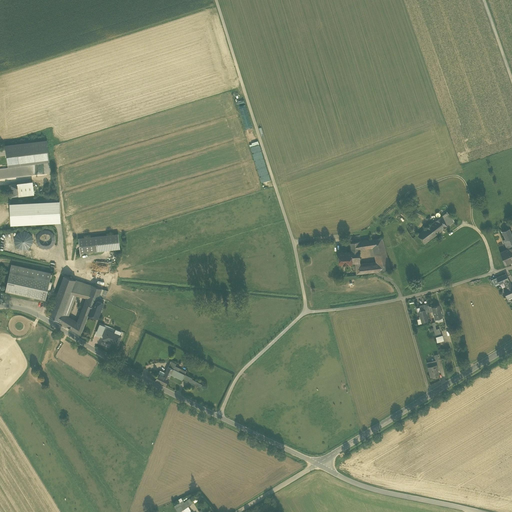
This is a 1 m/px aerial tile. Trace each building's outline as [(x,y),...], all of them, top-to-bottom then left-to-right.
[(239,89),(234,90),(240,112),(245,111),(239,89)] [(35,101),(0,111),(0,138),(43,125),(35,101)] [(5,145),(8,166),(50,161),(47,140),(5,145)] [(32,182),(17,184),(10,185),(11,196),(19,196),(34,194),(32,182)] [(10,204),(11,225),(61,222),(60,201),(10,204)] [(440,217),(447,226),(452,222),(446,213),(440,217)] [(418,235),(424,244),(447,226),(440,217),(418,235)] [(511,235),(509,229),(502,231),(505,239),(503,240),(507,249),(508,249),(511,257),(511,235)] [(37,243),(40,242),(40,237),(43,234),(48,234),(51,237),(51,242),(55,242),(55,237),(53,233),(48,230),(43,230),(38,233),(36,238),(37,243)] [(25,231),(21,231),(18,233),(15,236),(14,239),(14,242),(16,246),(19,249),(22,250),(25,250),(29,248),(31,245),(33,242),(33,238),(31,235),(28,232),(25,231)] [(78,238),(80,253),(120,249),(118,234),(78,238)] [(371,240),(370,240),(372,248),(377,264),(379,271),(390,270),(382,238),(381,238),(371,240)] [(356,274),(373,272),(372,265),(360,266),(360,250),(368,248),(367,241),(350,244),(350,252),(351,252),(352,263),(355,263),(356,274)] [(500,252),(506,265),(511,262),(511,257),(508,249),(507,249),(500,252)] [(338,253),(339,264),(352,263),(351,252),(350,252),(338,253)] [(51,273),(11,264),(10,271),(50,279),(51,273)] [(50,282),(50,279),(10,271),(5,291),(45,300),(48,290),(50,290),(52,282),(50,282)] [(504,291),(507,298),(511,296),(511,287),(506,274),(497,278),(496,278),(499,284),(505,282),(505,283),(504,284),(507,289),(504,291)] [(49,315),(60,322),(63,315),(70,294),(72,289),(76,280),(64,276),(49,315)] [(78,296),(87,298),(90,292),(92,286),(80,281),(78,290),(78,296)] [(93,310),(97,300),(101,289),(92,286),(90,292),(87,298),(84,306),(90,309),(93,310)] [(107,291),(101,289),(97,300),(103,303),(107,291)] [(70,294),(63,315),(66,317),(74,295),(70,294)] [(88,315),(98,318),(104,303),(103,303),(97,300),(93,310),(90,309),(88,315)] [(88,315),(90,309),(84,306),(79,321),(85,323),(88,315)] [(433,311),(435,319),(442,317),(439,306),(432,308),(433,311)] [(420,319),(421,323),(428,321),(425,310),(421,311),(418,312),(419,313),(420,319)] [(71,320),(66,317),(63,315),(60,322),(68,327),(71,320)] [(105,327),(100,324),(96,333),(102,336),(105,327)] [(84,327),(77,325),(75,331),(81,335),(84,327)] [(114,333),(106,330),(103,339),(117,345),(121,336),(120,336),(114,333)] [(438,374),(436,364),(435,362),(435,361),(427,363),(428,366),(430,376),(438,374)] [(155,381),(165,386),(171,374),(173,369),(168,367),(165,373),(163,376),(158,374),(155,381)] [(199,387),(201,387),(202,385),(188,377),(184,375),(178,372),(173,369),(171,374),(182,380),(185,381),(199,387)]
